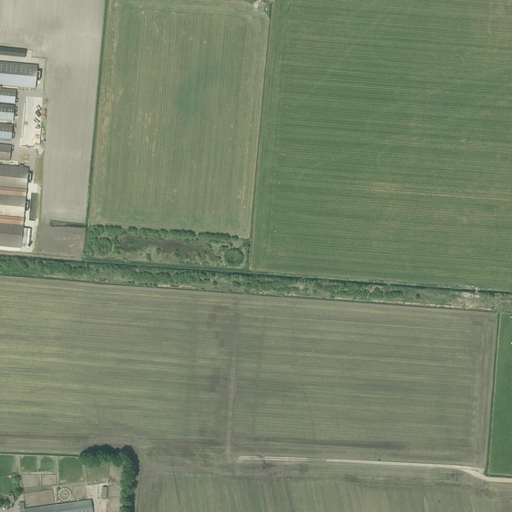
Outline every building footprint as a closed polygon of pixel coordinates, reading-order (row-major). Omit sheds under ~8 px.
[(0,55),(25,58),(26,50),(0,47),(0,55)] [(39,81),(40,72),(37,72),(38,66),(0,62),(0,85),(36,88),(36,81),(39,81)] [(0,119),(13,121),(15,106),(0,104),(0,102),(15,104),(16,90),(0,88),(0,138),(12,140),(13,125),(0,123),(0,119)] [(0,165),(0,159),(10,160),(11,146),(0,144),(0,187),(26,190),(27,183),(30,183),(31,174),(28,174),(28,168),(23,167),(23,165),(19,165),(19,167),(0,165)] [(0,216),(24,219),(25,211),(28,211),(28,202),(25,202),(26,196),(0,193),(0,216)] [(0,245),(21,248),(21,244),(23,244),(22,247),(24,247),(24,244),(29,245),(29,244),(30,245),(31,229),(28,229),(23,228),(23,224),(0,221),(0,245)] [(24,503),(19,503),(20,511),(93,511),(91,500),(25,509),(24,503)]
